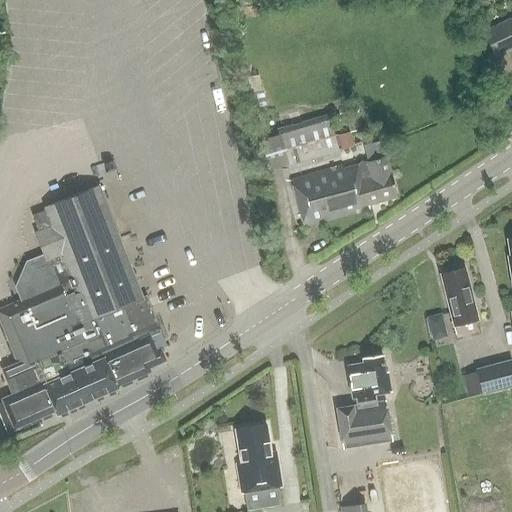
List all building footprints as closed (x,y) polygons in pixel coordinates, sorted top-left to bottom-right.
[(511,17),(482,32),(495,59),(511,51),(511,17)] [(287,167),(289,171),(339,156),(327,115),(277,130),(279,137),(258,143),(266,173),(287,167)] [(386,157),(365,162),(360,162),(357,164),(343,168),(342,165),(292,179),(305,227),(369,209),(368,205),(396,197),(389,167),(388,167),(386,157)] [(37,278),(42,291),(0,308),(0,321),(17,362),(11,365),(15,375),(6,379),(13,395),(7,397),(7,396),(6,397),(18,426),(55,411),(57,414),(117,388),(116,386),(147,372),(146,368),(163,362),(159,350),(155,352),(149,337),(159,334),(145,297),(141,299),(98,186),(44,207),(45,210),(33,215),(39,231),(34,233),(45,261),(50,273),(37,278)] [(453,326),(477,320),(464,268),(440,275),(453,326)] [(426,317),(432,340),(447,337),(441,313),(426,317)] [(387,441),(391,440),(385,401),(375,403),(374,395),(390,392),(387,371),(384,372),(382,355),(361,358),(362,362),(346,364),(351,398),(355,398),(356,406),(353,406),(353,405),(335,408),(342,448),(345,448),(345,447),(355,445),(356,446),(378,443),(378,441),(387,440),(387,441)] [(511,361),(511,359),(475,369),(482,395),(511,387),(511,361)] [(241,493),(281,487),(275,452),(270,452),(266,424),(234,430),(240,464),(236,464),(241,493)] [(364,511),(363,503),(340,507),(340,511),(364,511)]
